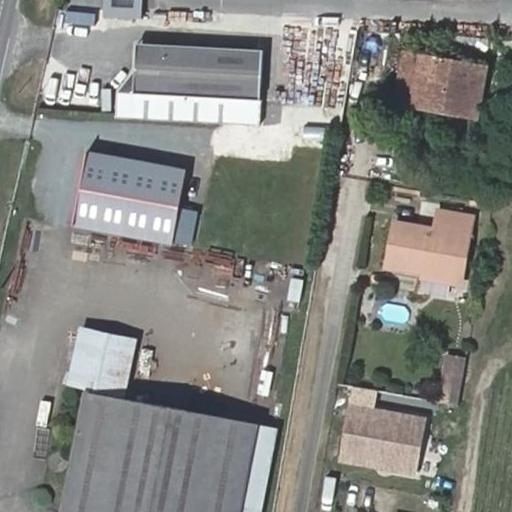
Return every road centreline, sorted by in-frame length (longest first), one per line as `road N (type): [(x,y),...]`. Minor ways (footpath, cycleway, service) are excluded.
road 1 (unknown): [(365,157),(304,511)]
road 2 (unknown): [(299,0),(259,11),(173,9),(146,0)]
